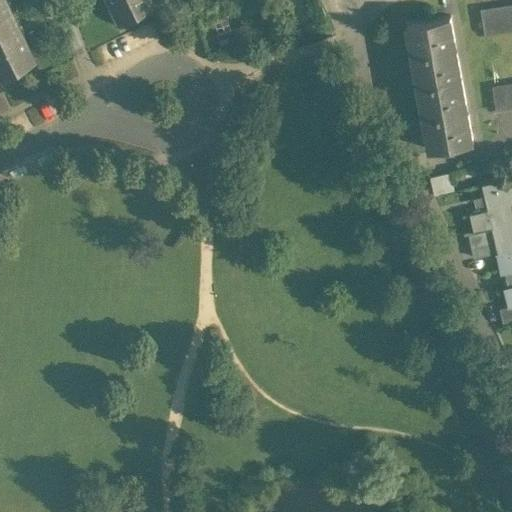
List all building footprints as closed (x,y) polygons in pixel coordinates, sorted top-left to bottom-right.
[(31,58),(3,0),(0,0),(0,73),(33,58),(32,57),(31,58)] [(150,3),(148,0),(108,0),(117,18),(150,3)] [(511,3),(481,8),(485,32),(511,27),(511,3)] [(451,13),(407,21),(408,23),(414,53),(412,53),(412,54),(414,53),(425,115),(423,115),(424,116),(425,116),(431,146),(431,147),(474,139),(474,138),(473,138),(450,15),(451,15),(451,13)] [(511,82),(493,85),(496,109),(511,106),(511,82)] [(511,174),(483,181),(489,206),(471,211),(475,229),(493,224),(499,250),(511,247),(511,246),(511,245),(511,199),(511,196),(511,195),(511,174)] [(475,229),(470,230),(476,255),(499,250),(493,224),(475,229)] [(511,245),(511,246),(511,247),(499,250),(503,268),(508,266),(511,282),(511,284),(507,285),(511,304),(511,303),(511,245)] [(511,303),(511,304),(501,306),(504,320),(511,317),(511,303)]
